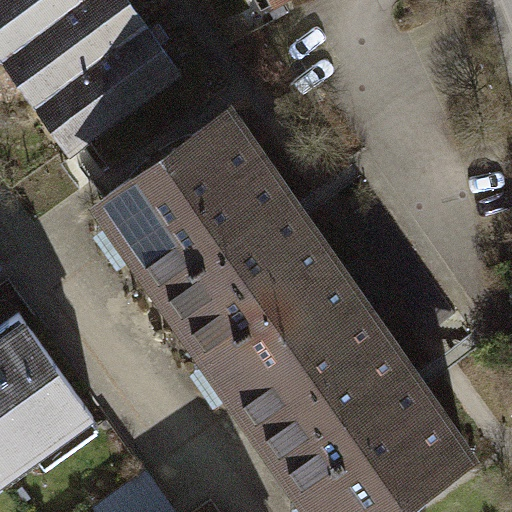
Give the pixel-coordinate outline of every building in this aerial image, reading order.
[(185,78),(127,0),(0,0),(0,49),(77,156),(185,78)] [(404,511),(487,452),(231,102),(92,203),(317,511),(404,511)] [(353,223),(425,329),(451,312),(379,205),(353,223)] [(0,483),(97,417),(28,318),(0,338),(0,483)] [(164,511),(142,480),(95,511),(164,511)]
